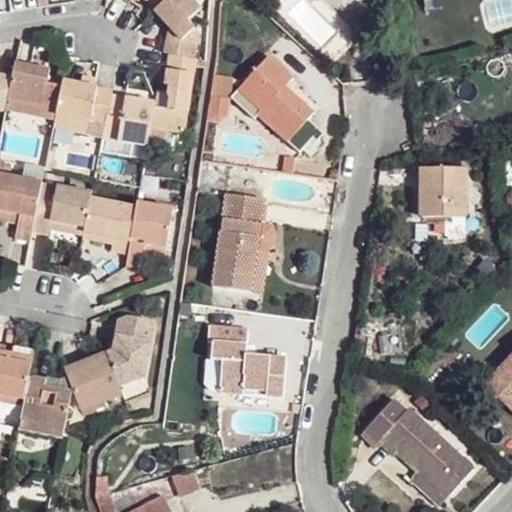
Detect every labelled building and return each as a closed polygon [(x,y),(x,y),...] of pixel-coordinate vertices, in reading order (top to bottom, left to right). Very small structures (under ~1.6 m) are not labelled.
[(140,0),(135,9),(139,12),(143,15),(150,0),(152,0),(172,13),(180,7),(188,0),(140,0)] [(152,0),(150,0),(143,15),(159,25),(172,13),(152,0)] [(172,13),(159,25),(150,33),(159,45),(168,57),(165,69),(172,71),(191,75),(193,59),(186,57),(186,54),(195,49),(188,39),(198,32),(180,7),(172,13)] [(270,61),(241,93),(261,114),(258,118),(301,158),(321,137),(315,132),(309,126),(316,118),(287,90),(292,81),(270,61)] [(198,77),(191,75),(172,71),(169,88),(165,105),(172,107),(169,124),(154,121),(150,142),(184,150),(198,77)] [(0,117),(6,119),(14,85),(0,81),(0,117)] [(6,119),(5,127),(37,135),(40,126),(56,130),(62,104),(44,100),(46,88),(31,84),(15,81),(14,85),(6,119)] [(261,114),(241,93),(237,98),(258,118),(261,114)] [(62,104),(56,130),(105,142),(111,113),(112,108),(88,103),(63,97),(62,104)] [(111,113),(105,142),(103,155),(147,165),(150,142),(154,121),(133,117),(111,113)] [(465,173),(424,173),(423,222),(444,223),(465,224),(465,173)] [(32,242),(42,194),(0,185),(0,222),(15,227),(10,246),(20,249),(30,252),(32,242)] [(93,204),(42,194),(32,242),(41,244),(50,246),(51,239),(65,243),(66,232),(86,238),(91,212),(93,204)] [(260,256),(274,258),(279,258),(282,256),(286,252),(289,246),(287,241),(282,235),(275,233),(268,232),(262,231),(264,205),(227,202),(217,295),(256,300),(260,256)] [(91,212),(86,238),(83,247),(96,249),(108,252),(106,259),(128,264),(136,221),(91,212)] [(136,221),(128,264),(127,275),(135,277),(143,279),(147,254),(166,259),(173,223),(137,216),(136,221)] [(268,301),(274,258),(260,256),(256,300),(268,301)] [(248,325),(210,321),(207,339),(212,340),(210,356),(222,356),(218,394),(279,402),(281,381),(284,360),(245,356),(248,325)] [(122,357),(105,365),(118,397),(141,388),(150,337),(143,333),(134,330),(124,332),(123,345),(122,357)] [(14,356),(0,354),(0,359),(13,363),(14,356)] [(27,383),(31,366),(22,364),(13,363),(0,359),(0,403),(22,408),(27,383)] [(63,381),(65,388),(68,399),(78,420),(121,404),(118,397),(105,365),(84,373),(63,381)] [(511,365),(483,398),(494,409),(500,403),(511,414),(511,365)] [(36,385),(27,383),(22,408),(16,441),(58,449),(68,399),(65,388),(58,391),(57,396),(55,406),(49,404),(48,409),(42,408),(44,395),(45,387),(36,385)] [(57,396),(44,395),(42,408),(48,409),(49,404),(55,406),(57,396)] [(427,479),(453,502),(477,473),(408,416),(404,420),(390,408),(363,439),(377,453),(386,443),(427,479)] [(193,471),(172,476),(177,497),(198,492),(193,471)] [(444,511),(453,502),(427,479),(418,489),(444,511)]
